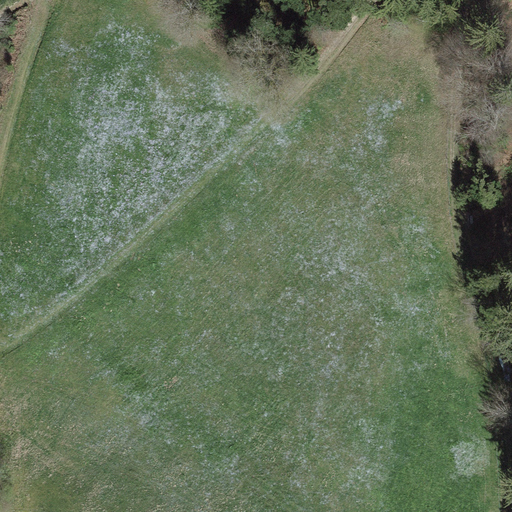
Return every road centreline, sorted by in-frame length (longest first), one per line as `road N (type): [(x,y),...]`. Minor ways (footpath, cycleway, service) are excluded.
road 1 (track): [(389,0),(114,262),(0,344)]
road 2 (track): [(503,511),(499,398),(470,298),(451,164),(456,54),(470,0)]
road 3 (track): [(0,169),(38,0)]
